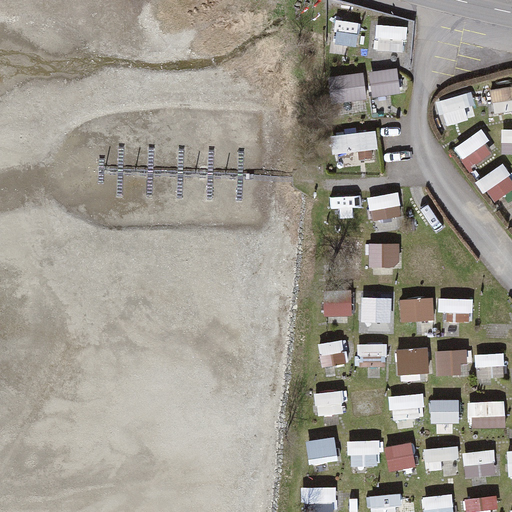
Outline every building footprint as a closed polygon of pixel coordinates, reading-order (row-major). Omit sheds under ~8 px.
[(397,62),(370,66),(374,97),(402,93),(397,62)] [(366,68),(330,70),(331,96),(368,94),(366,68)] [(511,106),(511,92),(510,85),(492,89),(498,111),(511,106)] [(480,123),(456,139),(477,171),(501,155),(480,123)] [(502,149),(511,149),(511,124),(503,124),(502,149)] [(333,146),(377,144),(376,125),(332,127),(333,146)] [(492,197),(511,185),(511,171),(504,158),(478,173),(492,197)] [(361,183),(332,187),(336,212),(365,208),(361,183)] [(369,239),(370,260),(401,258),(399,237),(369,239)] [(420,241),(421,266),(439,265),(438,240),(420,241)] [(325,285),(325,310),(354,311),(355,286),(325,285)] [(432,289),(400,295),(405,317),(437,311),(432,289)] [(362,317),(393,318),(394,291),(363,290),(362,317)] [(472,314),(473,293),(440,292),(439,312),(472,314)] [(398,344),(399,366),(432,365),(431,342),(398,344)] [(437,369),(465,369),(464,344),(437,344),(437,369)] [(503,368),(504,349),(478,349),(478,367),(503,368)] [(433,393),(432,417),(460,417),(460,394),(433,393)] [(506,395),(470,395),(469,424),(506,424),(506,395)] [(308,432),(309,456),(338,455),(336,430),(308,432)] [(350,435),(350,460),(379,460),(379,434),(350,435)] [(385,440),(390,465),(417,460),(412,435),(385,440)] [(459,459),(459,441),(426,443),(427,461),(459,459)] [(464,446),(465,473),(498,472),(497,444),(464,446)] [(303,481),(304,509),(337,508),(336,479),(303,481)] [(398,486),(370,490),(373,511),(399,511),(402,511),(398,486)] [(424,489),(425,511),(455,511),(454,487),(424,489)]
